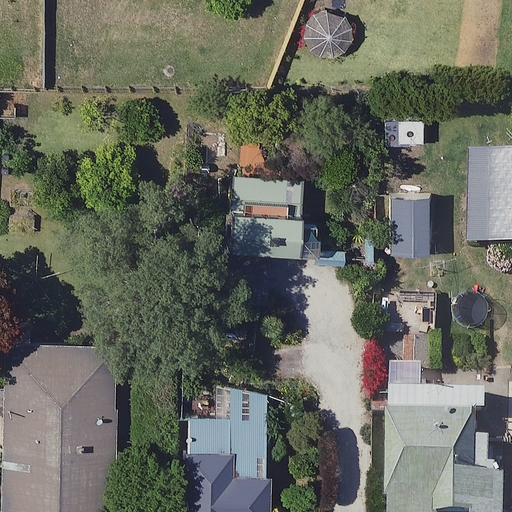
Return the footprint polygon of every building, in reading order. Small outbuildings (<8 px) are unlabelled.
[(359,5),(346,0),(329,0),(311,45),(339,56),(359,5)] [(511,153),(469,153),(467,243),(511,244),(511,153)] [(300,172),(227,166),(222,238),(311,244),(314,213),(297,212),(300,172)] [(430,249),(433,195),(389,192),(386,246),(430,249)] [(265,298),(267,254),(221,252),(219,296),(265,298)] [(111,502),(115,340),(5,338),(2,499),(111,502)] [(484,419),(485,374),(426,373),(427,345),(387,344),(386,417),(484,419)] [(262,511),(265,383),(214,382),(214,359),(185,359),(182,511),(262,511)] [(499,511),(500,473),(483,473),(484,422),(387,421),(384,511),(499,511)]
